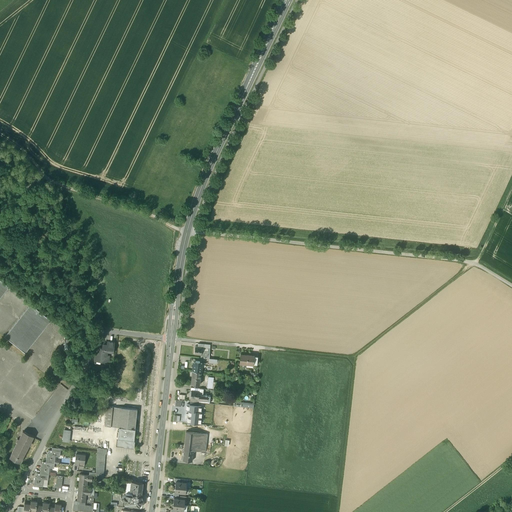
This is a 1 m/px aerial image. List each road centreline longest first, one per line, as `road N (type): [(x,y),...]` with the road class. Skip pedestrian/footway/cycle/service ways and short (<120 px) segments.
road 1 (primary): [(171,338),(181,259),(199,201),(287,0)]
road 2 (track): [(338,511),(353,359),(472,263)]
road 3 (residential): [(171,338),(101,331),(18,490)]
road 4 (primary): [(152,511),(171,338)]
road 5 (track): [(47,183),(189,232)]
